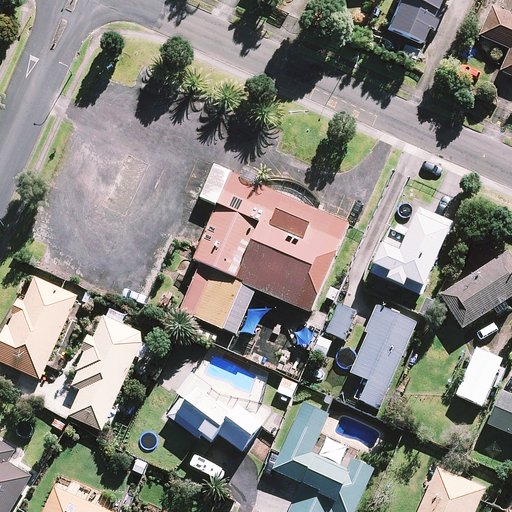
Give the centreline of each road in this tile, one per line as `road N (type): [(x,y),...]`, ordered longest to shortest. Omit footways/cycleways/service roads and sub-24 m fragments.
road 1 (residential): [(131,0),(511,168)]
road 2 (residential): [(74,0),(0,163)]
